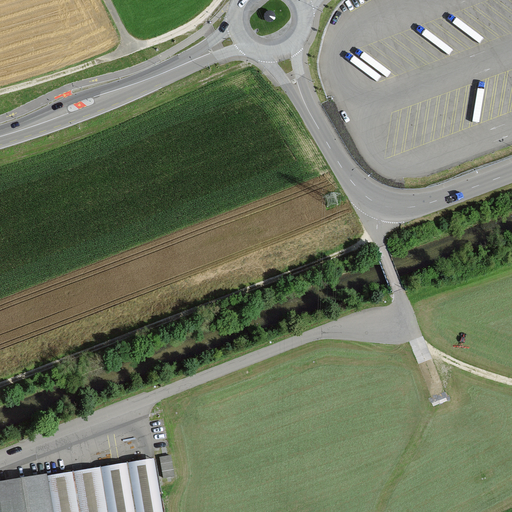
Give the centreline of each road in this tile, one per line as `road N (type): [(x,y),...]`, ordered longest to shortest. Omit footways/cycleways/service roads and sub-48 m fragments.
road 1 (unclassified): [(0,456),(354,319),(403,313),(378,239),(381,204)]
road 2 (track): [(0,383),(378,239)]
road 3 (track): [(260,52),(76,137),(0,160)]
road 4 (primary): [(0,136),(239,36)]
road 5 (track): [(130,48),(0,91)]
road 6 (unclassified): [(381,204),(416,206),(511,172)]
road 7 (track): [(511,381),(423,350),(403,313)]
road 8 (unclassified): [(381,204),(350,180),(303,100)]
